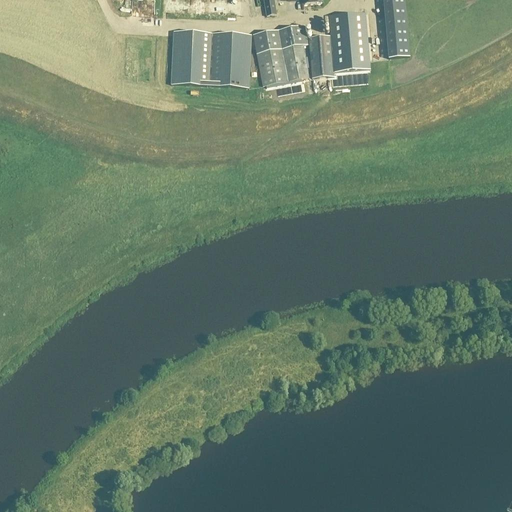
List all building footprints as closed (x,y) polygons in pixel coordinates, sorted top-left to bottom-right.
[(277,16),(274,0),(263,0),(266,17),(277,16)] [(384,0),(389,60),(409,58),(404,0),(384,0)] [(329,18),(331,38),(308,40),(312,80),(334,78),(334,72),(370,68),(365,15),(329,18)] [(308,79),(302,48),(309,47),(305,27),(252,37),(262,88),(308,79)] [(249,90),(251,37),(174,33),(171,86),(249,90)]
